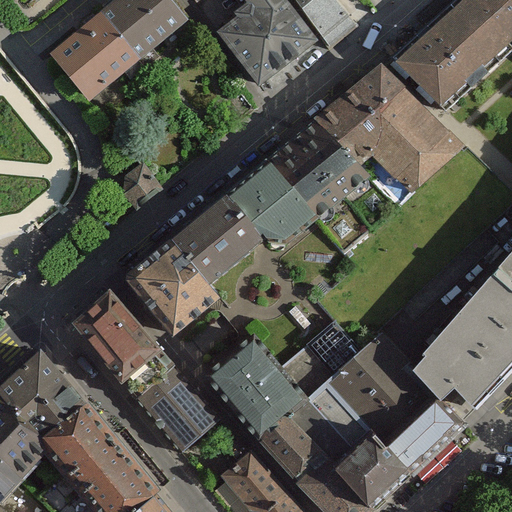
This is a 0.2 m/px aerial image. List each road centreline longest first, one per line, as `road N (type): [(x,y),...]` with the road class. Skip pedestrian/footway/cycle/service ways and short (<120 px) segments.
road 1 (residential): [(42,319),(423,0)]
road 2 (residential): [(42,319),(36,269),(82,199),(89,160),(78,128),(0,32)]
road 3 (unknown): [(485,448),(393,351),(392,329),(407,300),(501,194)]
road 4 (residential): [(42,319),(202,511)]
road 5 (residential): [(420,511),(511,422)]
